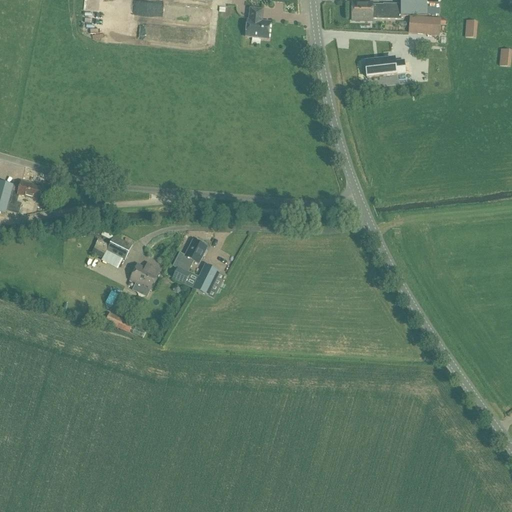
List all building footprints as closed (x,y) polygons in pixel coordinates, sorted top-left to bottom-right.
[(425,16),(425,0),(400,0),(400,6),(384,6),(384,7),(372,7),(372,4),(352,3),(352,22),(372,22),(372,19),(400,19),(400,16),(425,16)] [(248,22),(246,38),(268,41),(270,24),(262,23),(263,11),(251,10),(249,22),(248,22)] [(409,18),(408,33),(438,36),(440,21),(409,18)] [(466,22),(465,38),(477,40),(478,23),(466,22)] [(383,46),(383,30),(360,32),(361,47),(383,46)] [(501,51),(499,71),(509,72),(511,52),(501,51)] [(393,59),(365,62),(367,79),(405,75),(404,62),(394,63),(393,59)] [(17,206),(20,197),(39,202),(42,191),(29,187),(29,185),(21,183),(21,186),(15,184),(13,188),(0,184),(0,214),(7,217),(7,214),(19,218),(22,207),(17,206)] [(97,245),(92,255),(103,260),(118,268),(122,260),(126,262),(133,247),(115,237),(110,246),(98,241),(96,245),(97,245)] [(178,270),(173,279),(193,290),(208,298),(213,300),(225,276),(205,266),(198,280),(186,274),(193,262),(199,265),(207,249),(193,242),(185,257),(180,255),(173,267),(178,270)] [(151,291),(158,276),(157,276),(160,269),(148,264),(145,270),(137,266),(130,281),(136,284),(133,291),(147,297),(150,291),(151,291)] [(177,293),(180,292),(182,289),(180,286),(177,284),(174,285),(173,289),(174,292),(177,293)] [(110,314),(105,323),(129,335),(133,325),(110,314)]
